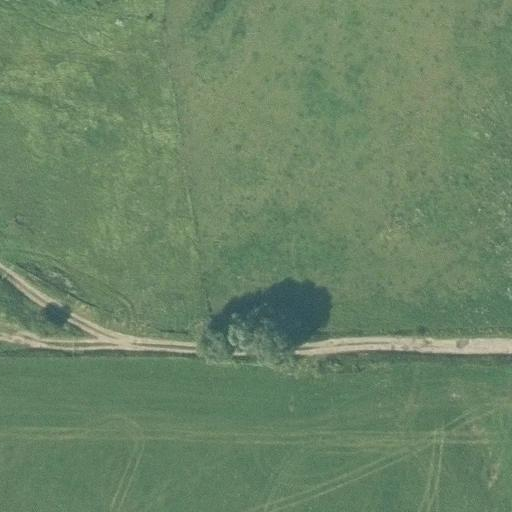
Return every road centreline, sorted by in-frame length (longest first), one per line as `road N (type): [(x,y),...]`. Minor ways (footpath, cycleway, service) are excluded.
road 1 (track): [(511,348),(0,346)]
road 2 (track): [(159,348),(108,336),(0,268)]
